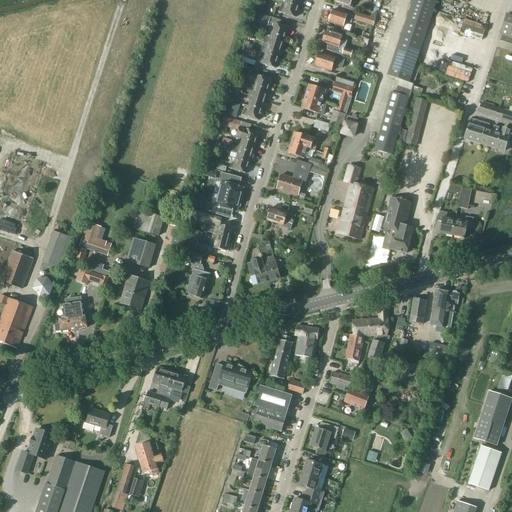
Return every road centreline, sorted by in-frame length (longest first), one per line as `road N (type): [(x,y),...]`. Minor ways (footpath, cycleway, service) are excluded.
road 1 (residential): [(232,327),(228,310),(251,211),(318,0)]
road 2 (tertiary): [(0,390),(232,327)]
road 3 (residential): [(276,511),(334,300)]
road 4 (tertiary): [(334,300),(511,260)]
